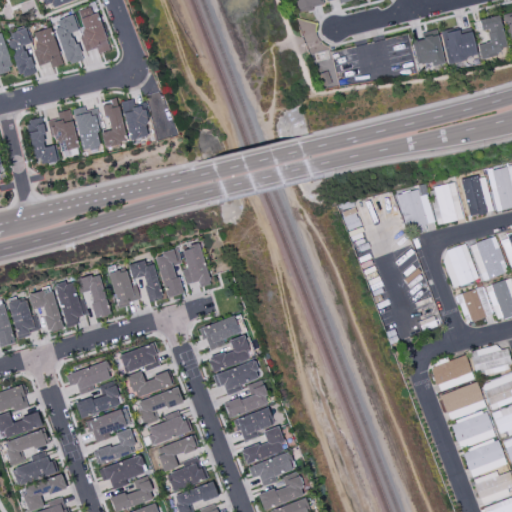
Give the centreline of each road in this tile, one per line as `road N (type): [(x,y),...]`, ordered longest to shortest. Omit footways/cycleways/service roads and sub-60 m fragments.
road 1 (secondary): [(0,251),(214,190)]
road 2 (residential): [(209,307),(0,369)]
road 3 (secondary): [(511,95),(311,147)]
road 4 (residential): [(242,511),(169,319)]
road 5 (secondary): [(317,166),(511,122)]
road 6 (secondary): [(208,173),(29,218)]
road 7 (residential): [(459,341),(431,244),(511,220)]
road 8 (residential): [(94,511),(40,358)]
road 9 (residential): [(137,62),(129,78),(0,106)]
road 10 (residential): [(418,372),(468,511)]
